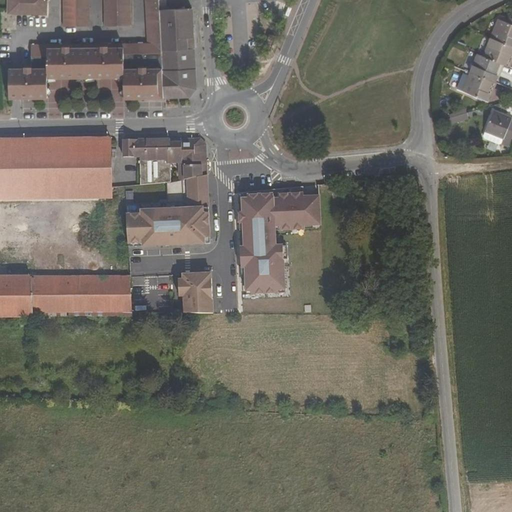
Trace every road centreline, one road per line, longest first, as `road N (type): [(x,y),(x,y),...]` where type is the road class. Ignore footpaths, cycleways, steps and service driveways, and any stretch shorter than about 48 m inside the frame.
road 1 (unclassified): [(418,160),(429,175),(457,511)]
road 2 (residential): [(138,38),(16,37),(19,127)]
road 3 (tertiary): [(19,127),(212,126)]
road 4 (residential): [(488,0),(444,32),(423,67),(418,160)]
road 5 (residential): [(418,160),(396,155),(294,169),(252,132)]
road 6 (tertiary): [(306,0),(273,86),(254,107)]
